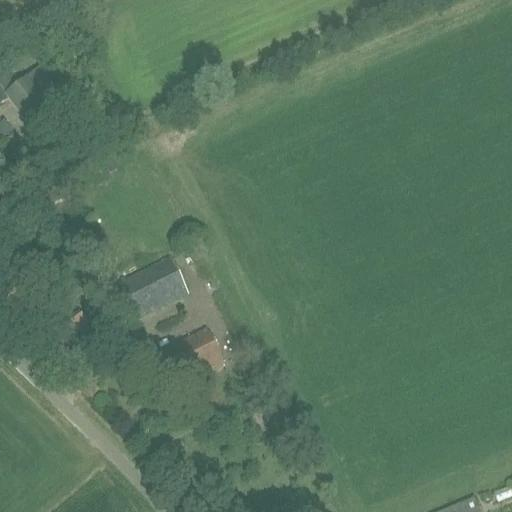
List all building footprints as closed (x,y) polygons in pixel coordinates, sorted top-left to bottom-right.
[(4,96),(9,102),(28,127),(56,106),(32,75),(4,96)] [(0,108),(9,102),(4,96),(0,90),(0,108)] [(67,172),(72,183),(101,171),(96,159),(67,172)] [(70,269),(94,256),(82,235),(58,247),(70,269)] [(138,322),(188,297),(170,261),(120,286),(138,322)] [(13,278),(0,288),(0,300),(8,309),(26,293),(13,278)] [(77,314),(61,327),(70,338),(86,324),(77,314)] [(168,395),(224,367),(206,332),(150,360),(168,395)] [(478,511),(474,501),(449,511),(478,511)]
